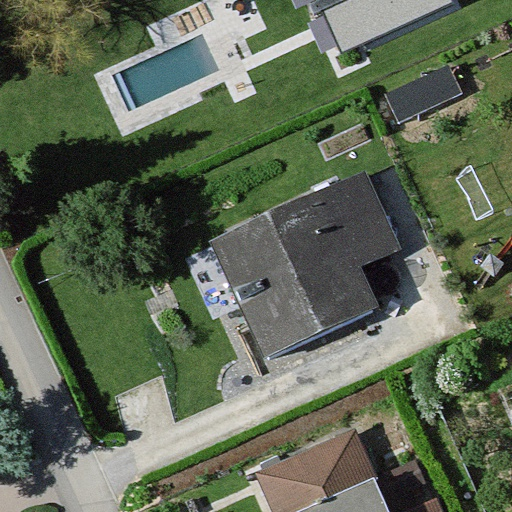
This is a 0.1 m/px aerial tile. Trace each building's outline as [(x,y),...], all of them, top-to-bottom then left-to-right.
[(317,0),(339,44),(431,0),(317,0)] [(449,66),(384,95),(398,122),(461,94),(449,66)] [(361,173),(212,243),(268,360),(374,310),(352,264),(395,244),(361,173)] [(379,511),(345,435),(257,475),(273,511),(379,511)] [(428,492),(415,463),(392,474),(405,503),(428,492)] [(441,511),(438,503),(417,511),(441,511)]
